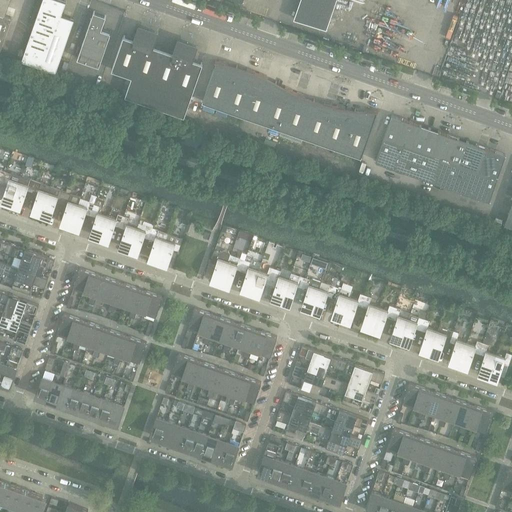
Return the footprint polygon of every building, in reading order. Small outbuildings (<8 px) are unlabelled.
[(10,0),(0,0),(0,51),(12,18),(5,15),(10,0)] [(62,0),(42,0),(22,60),(56,72),(74,19),(66,16),(61,14),(66,1),(62,0)] [(335,0),(302,0),(297,15),(327,25),(335,0)] [(77,58),(99,66),(111,32),(108,31),(101,29),(106,15),(94,11),(77,58)] [(184,116),(203,63),(192,60),(196,48),(196,46),(178,40),(178,42),(177,41),(173,53),(162,50),(153,46),(157,34),(157,33),(139,26),(134,39),(127,37),(124,36),(112,70),(132,77),(125,96),(184,116)] [(353,115),(343,112),(344,108),(345,108),(345,107),(332,104),(324,102),(324,103),(325,103),(324,105),(314,102),(315,99),(314,99),(313,101),(303,98),(304,96),(305,96),(305,95),(293,90),(285,86),(285,87),(286,87),(284,91),(274,88),(275,87),(274,87),(273,87),(263,84),(266,77),(267,77),(267,76),(257,72),(247,68),(247,69),(248,69),(245,77),(235,74),(235,73),(234,73),(234,74),(224,70),(226,63),(227,63),(227,62),(215,60),(215,61),(216,61),(202,101),(361,156),(377,111),(378,111),(378,110),(366,109),(366,110),(367,110),(364,119),(354,115),(354,114),(353,114),(353,115)] [(489,200),(505,154),(392,115),(376,161),(489,200)] [(12,203),(22,175),(12,172),(11,174),(6,172),(2,182),(7,184),(2,199),(12,203)] [(32,191),(36,180),(30,179),(22,175),(12,203),(21,206),(27,189),(32,191)] [(42,213),(51,186),(36,180),(32,191),(38,193),(32,210),(42,213)] [(51,216),(56,201),(61,203),(65,192),(60,190),(60,189),(51,186),(42,213),(51,216)] [(71,225),(79,204),(81,196),(71,193),(71,194),(65,192),(61,203),(67,205),(61,221),(71,225)] [(79,204),(71,225),(80,228),(85,213),(91,215),(94,204),(89,202),(87,207),(79,204)] [(100,206),(94,204),(91,215),(96,217),(90,233),(100,237),(108,215),(98,212),(100,206)] [(108,215),(100,237),(109,240),(115,225),(120,227),(124,216),(118,214),(116,218),(108,215)] [(129,218),(124,216),(120,227),(125,228),(119,245),(130,249),(137,227),(127,224),(129,218)] [(149,238),(153,228),(154,224),(140,219),(137,227),(130,249),(138,252),(144,236),(149,238)] [(158,230),(153,228),(149,238),(154,240),(149,257),(159,260),(166,239),(156,236),(158,230)] [(168,264),(173,249),(179,250),(183,238),(168,233),(166,239),(159,260),(168,264)] [(14,245),(0,240),(0,250),(10,254),(14,245)] [(34,252),(14,245),(10,254),(22,258),(18,268),(18,269),(27,272),(34,252)] [(221,251),(220,253),(214,251),(211,261),(216,263),(211,279),(221,282),(231,255),(229,254),(229,253),(228,252),(225,251),(223,251),(222,252),(221,251)] [(34,252),(27,272),(36,275),(40,264),(52,269),(55,259),(34,252)] [(240,258),(231,255),(221,282),(230,285),(236,269),(241,271),(245,260),(240,258)] [(318,258),(316,264),(326,268),(328,262),(318,258)] [(251,262),(245,260),(241,271),(247,272),(241,287),(241,288),(251,291),(259,270),(249,266),(251,262)] [(18,268),(7,264),(3,274),(15,278),(11,288),(20,291),(27,272),(18,269),(18,268)] [(259,270),(251,291),(260,294),(266,278),(272,279),(275,269),(270,267),(268,273),(259,270)] [(85,291),(85,289),(84,289),(91,272),(80,268),(73,287),(85,291)] [(281,271),(275,269),(272,279),(277,281),(272,296),(282,300),(289,279),(279,275),(281,271)] [(48,279),(36,275),(27,272),(20,291),(29,294),(33,284),(45,288),(48,279)] [(101,275),(91,272),(84,289),(85,289),(92,292),(95,293),(101,275)] [(302,288),(305,277),(291,273),(289,279),(282,300),(291,303),(296,286),(302,288)] [(111,279),(101,275),(95,293),(92,292),(90,297),(96,299),(98,294),(105,296),(111,279)] [(312,309),(319,287),(321,283),(305,277),(302,288),(307,290),(302,305),(312,309)] [(121,282),(111,279),(105,296),(112,299),(115,300),(121,282)] [(321,312),(327,295),(332,297),(336,286),(321,281),(321,283),(319,287),(312,309),(321,312)] [(131,286),(121,282),(115,300),(112,299),(110,304),(116,306),(118,301),(125,303),(131,286)] [(142,289),(131,286),(125,303),(133,306),(135,307),(142,289)] [(342,318),(350,296),(351,292),(336,286),(332,297),(337,299),(332,314),(342,318)] [(152,293),(142,289),(135,307),(133,306),(131,311),(136,313),(138,308),(145,310),(146,311),(152,293)] [(11,317),(18,297),(0,291),(0,301),(6,304),(2,314),(11,317)] [(163,297),(152,293),(146,311),(145,310),(144,312),(156,316),(163,297)] [(358,299),(350,296),(342,318),(351,321),(357,304),(362,306),(366,295),(360,293),(358,299)] [(372,297),(366,295),(362,306),(367,308),(362,324),(362,325),(372,328),(379,307),(369,303),(372,297)] [(39,305),(18,297),(11,317),(20,320),(24,310),(36,314),(39,305)] [(379,307),(372,328),(381,331),(386,316),(391,318),(395,307),(390,305),(388,310),(379,307)] [(401,309),(395,307),(391,318),(397,320),(391,336),(401,340),(409,318),(399,315),(401,309)] [(205,311),(195,308),(188,327),(199,331),(200,329),(199,329),(205,311)] [(216,315),(205,311),(199,329),(200,329),(207,332),(209,333),(216,315)] [(421,311),(418,317),(419,317),(424,319),(427,313),(421,311)] [(0,334),(5,336),(11,317),(2,314),(0,312),(0,334)] [(69,337),(69,335),(75,317),(64,313),(57,333),(69,337)] [(226,319),(216,315),(209,333),(207,332),(205,337),(210,339),(212,334),(220,336),(226,319)] [(29,333),(32,324),(20,320),(11,317),(5,336),(14,339),(16,339),(19,330),(29,333)] [(85,321),(75,317),(69,335),(76,337),(79,338),(85,321)] [(417,322),(409,318),(401,340),(410,343),(415,328),(421,330),(424,319),(419,317),(417,322)] [(236,322),(226,319),(220,336),(227,339),(230,340),(236,322)] [(430,321),(424,319),(421,330),(426,331),(420,348),(430,352),(438,330),(428,327),(430,321)] [(95,324),(85,321),(79,338),(76,337),(74,343),(80,345),(82,339),(89,342),(95,324)] [(246,326),(239,323),(236,322),(230,340),(227,339),(225,344),(231,346),(233,341),(240,343),(246,326)] [(105,328),(95,324),(89,342),(96,344),(99,345),(105,328)] [(256,329),(246,326),(240,343),(247,346),(250,347),(256,329)] [(439,355),(445,340),(450,341),(454,331),(439,326),(438,330),(430,352),(439,355)] [(116,331),(105,328),(99,345),(96,344),(95,350),(100,352),(102,346),(109,349),(116,331)] [(260,350),(266,333),(256,329),(250,347),(247,346),(245,351),(251,353),(259,355),(260,352),(259,352),(260,350)] [(126,335),(116,331),(109,349),(117,352),(120,353),(126,335)] [(459,333),(454,331),(450,341),(455,343),(449,360),(450,360),(449,360),(460,363),(467,342),(457,339),(459,333)] [(277,337),(266,333),(260,350),(259,352),(260,352),(270,356),(277,337)] [(136,338),(126,335),(120,353),(117,352),(115,357),(121,359),(122,354),(129,356),(130,356),(136,338)] [(489,375),(496,354),(498,348),(488,344),(490,339),(485,337),(483,342),(479,353),(484,355),(479,372),(489,375)] [(147,342),(136,338),(130,356),(129,356),(129,358),(140,361),(147,342)] [(467,342),(460,363),(468,366),(469,366),(474,351),(479,353),(483,342),(477,340),(476,345),(467,342)] [(323,353),(302,345),(299,355),(311,359),(307,369),(316,372),(323,353)] [(505,357),(496,354),(489,375),(498,378),(503,363),(509,365),(511,355),(511,354),(507,352),(505,357)] [(190,357),(179,353),(172,373),(183,377),(184,375),(183,375),(190,357)] [(344,360),(323,353),(316,372),(325,375),(329,365),(340,369),(344,360)] [(200,361),(190,357),(183,375),(184,375),(191,377),(194,378),(200,361)] [(364,367),(355,364),(344,360),(340,369),(352,373),(348,383),(357,387),(364,367)] [(210,364),(200,361),(194,378),(191,377),(189,382),(195,384),(196,379),(204,382),(210,364)] [(220,368),(210,364),(204,382),(211,384),(214,385),(220,368)] [(17,368),(6,365),(0,382),(8,386),(8,385),(11,385),(17,368)] [(307,369),(295,365),(292,374),(304,378),(301,388),(310,391),(316,372),(307,369)] [(385,374),(364,367),(357,387),(366,390),(366,389),(370,379),(382,383),(385,374)] [(230,371),(220,368),(214,385),(211,384),(209,390),(215,392),(217,386),(224,389),(230,371)] [(241,375),(230,371),(224,389),(231,391),(234,392),(241,375)] [(325,375),(316,372),(310,391),(319,395),(322,384),(334,388),(337,379),(325,375)] [(251,378),(241,375),(234,392),(231,391),(230,397),(235,399),(237,393),(244,396),(245,396),(251,378)] [(38,396),(46,399),(53,381),(42,377),(36,394),(39,395),(38,396)] [(261,382),(251,378),(245,396),(244,396),(243,397),(255,401),(261,382)] [(348,383),(337,379),(334,388),(345,392),(341,403),(350,406),(357,387),(348,383)] [(63,385),(53,381),(46,399),(54,402),(55,401),(57,402),(63,385)] [(421,387),(410,383),(403,402),(415,406),(415,404),(421,387)] [(73,388),(63,385),(57,402),(59,402),(59,403),(67,406),(73,388)] [(366,390),(357,387),(350,406),(359,409),(363,399),(375,403),(378,393),(366,389),(366,390)] [(431,390),(421,387),(415,404),(422,407),(425,408),(431,390)] [(83,392),(73,388),(67,406),(75,409),(75,408),(77,409),(83,392)] [(441,394),(431,390),(425,408),(422,407),(420,412),(426,414),(428,409),(435,411),(441,394)] [(307,398),(286,391),(283,400),(295,404),(292,414),(291,415),(300,418),(307,398)] [(93,395),(83,392),(77,409),(79,409),(79,411),(87,413),(93,395)] [(451,397),(441,394),(435,411),(442,414),(445,415),(451,397)] [(104,399),(93,395),(87,413),(95,416),(95,415),(98,416),(104,399)] [(461,401),(454,398),(451,397),(445,415),(442,414),(440,419),(446,421),(448,416),(455,418),(461,401)] [(328,405),(307,398),(300,418),(309,421),(313,410),(324,414),(328,405)] [(114,402),(104,399),(98,416),(100,416),(99,418),(108,420),(114,402)] [(178,401),(176,408),(183,410),(185,403),(178,401)] [(472,404),(461,401),(455,418),(463,421),(466,422),(472,404)] [(125,406),(114,402),(108,420),(116,423),(116,422),(119,423),(125,406)] [(482,408),(472,404),(466,422),(463,421),(461,426),(467,428),(468,423),(475,425),(476,425),(482,408)] [(348,412),(328,405),(324,414),(336,418),(332,429),(341,432),(348,412)] [(493,412),(482,408),(476,425),(475,425),(475,427),(486,431),(493,412)] [(300,418),(291,415),(292,414),(280,410),(276,420),(288,424),(285,434),(294,437),(300,418)] [(369,420),(348,412),(341,432),(350,435),(354,425),(366,429),(369,420)] [(167,421),(157,417),(151,434),(153,435),(153,436),(161,439),(167,421)] [(309,421),(300,418),(294,437),(303,440),(306,430),(318,434),(321,425),(309,421)] [(177,424),(167,421),(161,439),(171,443),(177,424)] [(188,428),(177,424),(171,443),(181,446),(188,428)] [(332,429),(321,425),(318,434),(329,438),(326,448),(335,451),(341,432),(332,429)] [(198,431),(188,428),(181,446),(192,450),(198,431)] [(405,432),(394,428),(387,448),(399,452),(399,450),(405,432)] [(208,435),(198,431),(192,450),(202,453),(208,435)] [(350,435),(341,432),(335,451),(344,454),(347,444),(359,448),(362,439),(350,435)] [(415,436),(405,432),(399,450),(406,452),(409,453),(415,436)] [(218,439),(208,435),(202,453),(212,457),(218,439)] [(425,439),(415,436),(409,453),(406,452),(404,457),(410,459),(412,454),(419,457),(425,439)] [(228,442),(218,439),(212,457),(222,460),(228,442)] [(435,443),(425,439),(419,457),(426,459),(429,460),(435,443)] [(239,446),(228,442),(222,460),(230,463),(231,462),(233,463),(239,446)] [(446,446),(435,443),(429,460),(426,459),(425,465),(430,466),(432,461),(439,464),(446,446)] [(456,450),(446,446),(439,464),(447,466),(450,467),(456,450)] [(466,453),(456,450),(450,467),(447,466),(445,472),(451,474),(453,468),(459,471),(460,471),(466,453)] [(477,457),(466,453),(460,471),(459,471),(459,472),(470,476),(477,457)] [(275,458),(264,455),(259,470),(258,472),(261,472),(261,474),(269,476),(275,458)] [(285,462),(275,458),(269,476),(279,480),(285,462)] [(295,465),(285,462),(279,480),(289,484),(295,465)] [(305,469),(295,465),(289,484),(299,487),(305,469)] [(511,490),(511,469),(509,468),(502,487),(511,490)] [(316,472),(305,469),(299,487),(309,491),(316,472)] [(326,476),(316,472),(309,491),(320,494),(326,476)] [(336,480),(326,476),(320,494),(330,498),(336,480)] [(347,483),(336,480),(330,498),(338,500),(338,499),(341,500),(347,483)] [(411,482),(408,489),(417,492),(420,485),(411,482)] [(9,486),(5,484),(0,499),(0,502),(9,506),(16,487),(10,484),(9,486)] [(23,489),(16,487),(9,506),(20,509),(26,491),(22,490),(23,489)] [(30,493),(26,491),(20,509),(27,511),(30,511),(37,494),(30,492),(30,493)] [(368,511),(370,511),(376,511),(383,496),(372,492),(366,509),(369,510),(368,511)] [(43,496),(37,494),(30,511),(42,511),(47,499),(43,497),(43,496)] [(399,511),(403,503),(405,498),(395,494),(393,499),(388,511),(399,511)] [(388,511),(393,499),(383,496),(376,511),(388,511)] [(69,503),(66,511),(87,511),(88,510),(69,503)] [(411,511),(413,506),(403,503),(399,511),(411,511)]
